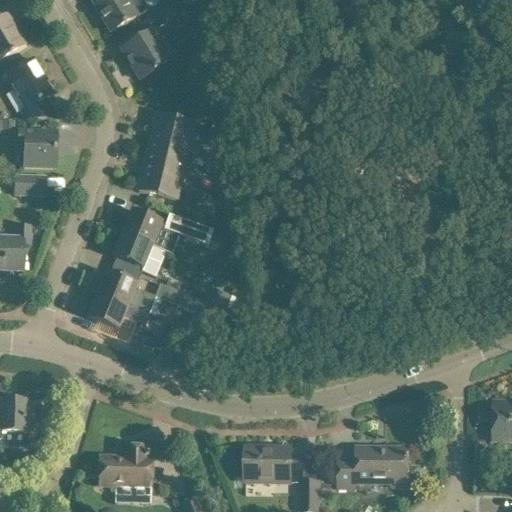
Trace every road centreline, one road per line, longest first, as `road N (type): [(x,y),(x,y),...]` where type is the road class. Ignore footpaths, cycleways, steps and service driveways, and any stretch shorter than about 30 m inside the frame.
road 1 (residential): [(85,366),(252,410),(330,402),(460,366)]
road 2 (residential): [(40,0),(109,120),(30,349)]
road 3 (residential): [(85,366),(57,462),(24,496),(0,501)]
road 4 (residential): [(458,511),(460,366)]
